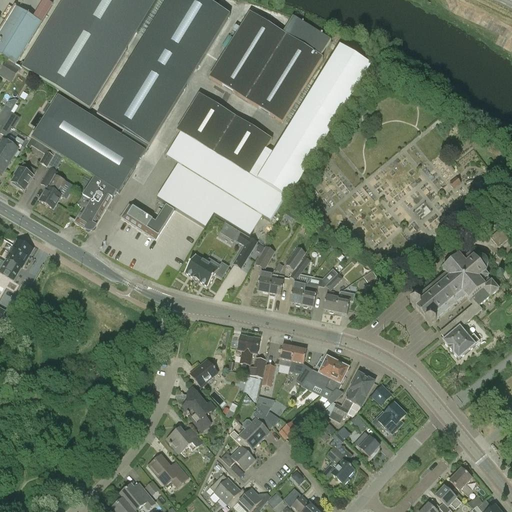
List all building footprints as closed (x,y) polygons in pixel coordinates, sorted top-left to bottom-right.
[(63,0),(58,10),(46,28),(21,70),(90,112),(127,52),(158,0),(63,0)] [(45,0),(36,18),(45,22),(54,4),(46,0),(45,0)] [(230,0),(203,0),(204,0),(203,0),(167,0),(143,39),(197,72),(230,16),(229,16),(237,4),(230,0)] [(0,56),(16,67),(41,25),(42,24),(15,8),(0,31),(0,56)] [(293,18),(283,35),(249,14),(208,79),(283,125),(323,60),(321,58),(331,42),(293,18)] [(177,166),(148,213),(156,217),(164,205),(205,230),(214,216),(263,247),(275,227),(269,223),(284,199),(289,202),(371,67),(340,48),(256,182),(250,176),(272,141),(271,141),(198,96),(175,132),(179,134),(166,158),(177,166)] [(187,88),(133,56),(96,116),(149,149),(187,88)] [(6,63),(0,73),(0,78),(11,85),(19,71),(6,63)] [(58,97),(31,140),(45,149),(55,155),(47,168),(49,169),(56,173),(63,161),(94,180),(77,206),(83,210),(81,212),(74,224),(85,230),(84,232),(89,234),(93,233),(96,230),(97,228),(95,227),(105,211),(116,194),(119,196),(149,150),(139,144),(137,147),(58,97)] [(8,103),(0,115),(0,119),(6,122),(17,103),(15,101),(8,103)] [(4,126),(13,131),(18,123),(9,117),(4,126)] [(9,138),(6,143),(2,141),(0,144),(0,177),(1,178),(18,151),(17,150),(20,145),(9,138)] [(46,170),(47,168),(55,155),(45,149),(42,154),(45,156),(39,165),(46,170)] [(490,155),(482,162),(492,174),(499,166),(490,155)] [(23,165),(20,170),(18,168),(13,177),(14,178),(10,184),(24,192),(33,178),(36,173),(23,165)] [(40,185),(47,189),(38,203),(53,211),(61,198),(59,196),(67,184),(56,177),(58,174),(49,169),(40,185)] [(454,191),(461,185),(456,179),(449,185),(454,191)] [(420,219),(431,212),(425,204),(414,210),(420,219)] [(122,219),(144,234),(152,222),(130,207),(122,219)] [(226,227),(221,235),(233,243),(235,241),(238,243),(237,244),(244,249),(233,266),(241,271),(257,246),(226,227)] [(498,249),(508,240),(500,230),(489,239),(498,249)] [(318,244),(332,254),(335,248),(321,239),(318,244)] [(6,260),(6,261),(0,271),(0,275),(14,284),(19,275),(15,273),(18,268),(22,270),(33,252),(17,242),(6,260)] [(265,248),(255,267),(265,272),(275,254),(265,248)] [(297,249),(285,266),(293,273),(306,255),(297,249)] [(491,282),(488,279),(489,278),(486,274),(487,274),(485,272),(486,272),(487,270),(488,269),(488,267),(488,265),(488,264),(487,263),(487,262),(486,260),(485,259),(483,259),(481,258),(479,258),(478,258),(476,259),(475,260),(473,258),(473,259),(470,255),(463,261),(459,257),(441,272),(446,277),(416,301),(416,300),(409,305),(415,311),(416,310),(426,322),(425,323),(430,329),(436,324),(435,323),(464,299),(468,303),(472,307),(479,308),(489,299),(499,291),(491,281),(491,282)] [(210,260),(208,264),(197,257),(196,256),(186,274),(187,274),(195,279),(194,279),(200,283),(201,282),(209,287),(209,288),(217,275),(223,279),(229,267),(223,263),(221,266),(210,260)] [(305,260),(296,272),(300,276),(309,264),(305,260)] [(256,293),(269,296),(270,289),(272,282),(272,281),(273,276),(260,273),(256,293)] [(363,279),(367,285),(376,279),(371,273),(363,279)] [(325,288),(338,276),(338,275),(332,280),(328,276),(321,283),(325,288)] [(338,276),(325,288),(330,293),(343,281),(338,276)] [(272,281),(272,282),(270,289),(269,296),(270,298),(274,299),(275,297),(281,298),(283,284),(284,278),(277,277),(276,282),(272,281)] [(300,307),(301,307),(305,293),(305,287),(306,286),(294,284),(289,305),(295,306),(296,308),(299,308),(300,307)] [(305,293),(301,307),(303,307),(303,309),(307,310),(308,309),(313,310),(318,288),(306,286),(305,287),(305,293)] [(328,292),(326,298),(323,312),(329,313),(329,315),(333,315),(334,314),(335,314),(338,300),(333,299),(334,294),(328,292)] [(339,295),(338,300),(335,314),(347,317),(350,303),(353,303),(355,296),(341,293),(339,295)] [(479,308),(472,307),(439,335),(445,341),(442,344),(458,362),(475,348),(480,343),(474,336),(469,340),(462,331),(463,330),(462,329),(482,312),(479,308)] [(251,367),(253,356),(257,357),(260,341),(240,337),(237,353),(241,354),(239,365),(251,367)] [(282,347),(279,361),(278,366),(290,369),(291,364),(294,350),(282,347)] [(306,352),(294,350),(291,364),(296,365),(295,370),(302,371),(303,367),(306,352)] [(327,359),(318,375),(313,372),(302,388),(308,392),(311,387),(313,386),(324,392),(338,364),(327,359)] [(262,380),(266,362),(255,360),(253,370),(249,369),(248,377),(262,380)] [(190,376),(201,390),(206,385),(206,384),(217,375),(207,363),(199,369),(190,376)] [(324,412),(324,413),(333,405),(342,396),(338,392),(341,386),(349,370),(338,364),(324,392),(331,394),(328,402),(327,403),(330,406),(324,412)] [(271,389),(275,369),(265,367),(261,387),(271,389)] [(336,406),(333,405),(324,413),(323,414),(330,418),(329,420),(340,426),(343,420),(345,421),(347,416),(353,419),(356,413),(357,414),(360,410),(361,410),(366,400),(375,384),(359,375),(350,391),(344,401),(345,402),(341,408),(337,406),(336,406)] [(380,389),(370,399),(380,408),(390,398),(380,389)] [(188,404),(182,409),(201,434),(210,426),(205,419),(215,411),(210,405),(207,408),(195,393),(188,399),(188,404)] [(394,405),(377,422),(392,437),(404,426),(401,423),(406,417),(394,405)] [(228,410),(225,418),(230,420),(234,413),(228,410)] [(245,432),(259,445),(270,434),(268,432),(273,428),(265,420),(263,418),(259,423),(256,420),(252,425),(249,422),(246,422),(242,425),(242,428),(245,431),(245,432)] [(367,428),(358,419),(353,425),(362,434),(367,428)] [(289,438),(297,431),(291,424),(279,434),(286,442),(289,439),(289,438)] [(184,436),(180,431),(167,441),(179,456),(189,448),(193,453),(202,445),(191,431),(184,436)] [(259,445),(245,432),(239,438),(234,433),(229,437),(241,449),(243,446),(247,449),(249,447),(253,451),(259,445)] [(324,445),(330,439),(323,433),(318,439),(324,445)] [(328,481),(332,477),(344,488),(348,483),(347,481),(354,473),(348,468),(351,464),(349,461),(352,458),(341,447),(345,443),(336,434),(331,439),(334,441),(329,447),(333,451),(326,457),(333,464),(322,475),(328,481)] [(369,439),(366,443),(360,439),(354,445),(359,450),(369,459),(379,448),(369,439)] [(241,449),(230,459),(226,455),(221,460),(229,469),(235,463),(244,473),(255,462),(251,458),(255,453),(253,451),(249,447),(247,449),(243,446),(241,449)] [(176,490),(183,484),(188,480),(175,465),(170,469),(161,458),(148,468),(165,488),(171,484),(176,490)] [(460,494),(461,493),(468,499),(472,494),(465,488),(472,481),(461,471),(449,484),(460,494)] [(298,485),(303,481),(296,473),(291,478),(298,485)] [(234,487),(227,481),(223,476),(209,490),(214,495),(210,499),(211,501),(213,503),(215,503),(219,500),(220,501),(234,487)] [(159,492),(152,484),(145,490),(152,498),(159,492)] [(119,497),(123,501),(132,511),(137,511),(144,507),(148,511),(155,505),(141,489),(136,493),(131,487),(119,497)] [(240,494),(234,487),(220,501),(227,507),(231,511),(238,505),(235,503),(238,500),(236,498),(240,494)] [(435,498),(443,505),(447,510),(450,507),(455,511),(461,505),(456,500),(444,489),(435,498)] [(238,500),(235,503),(238,505),(244,511),(251,511),(255,509),(262,502),(257,497),(251,491),(247,495),(243,490),(240,493),(241,493),(240,494),(236,498),(238,500)] [(319,511),(312,505),(311,507),(297,494),(287,504),(295,511),(319,511)] [(276,495),(268,503),(277,511),(285,503),(276,495)] [(477,498),(467,506),(472,511),(482,504),(477,498)] [(132,511),(123,501),(112,510),(113,511),(132,511)] [(422,511),(435,511),(438,509),(438,508),(433,502),(429,506),(422,511)]
